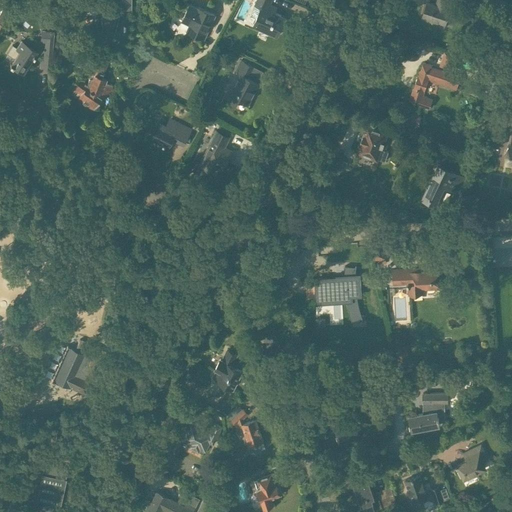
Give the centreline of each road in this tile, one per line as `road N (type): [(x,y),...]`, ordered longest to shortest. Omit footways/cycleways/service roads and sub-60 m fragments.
road 1 (tertiary): [(98,511),(233,246)]
road 2 (residential): [(327,511),(233,246)]
road 3 (residential): [(233,246),(511,226)]
road 4 (residential): [(233,246),(0,97)]
road 5 (tertiary): [(233,246),(358,0)]
